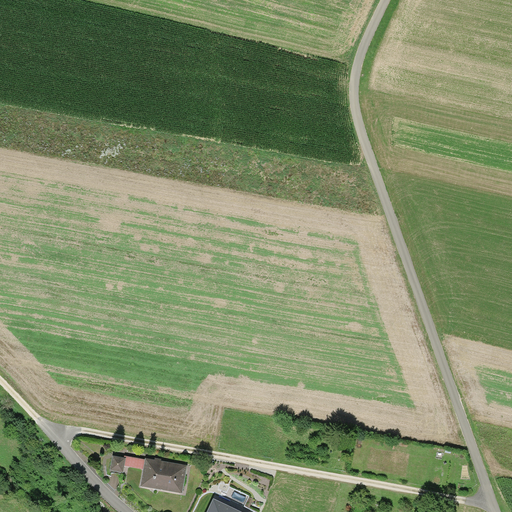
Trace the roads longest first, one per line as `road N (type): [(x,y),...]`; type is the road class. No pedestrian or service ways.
road 1 (track): [(385,0),(355,74),(359,128),(493,511)]
road 2 (track): [(0,380),(53,436),(82,432),(463,501)]
